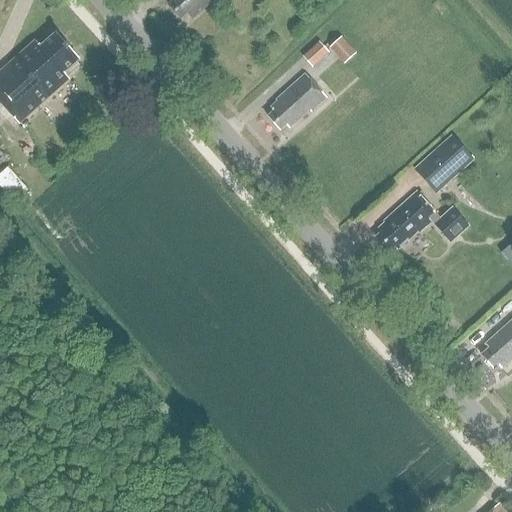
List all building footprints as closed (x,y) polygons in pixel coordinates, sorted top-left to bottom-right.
[(189,21),(213,0),(171,0),(172,1),(165,7),(178,22),(185,16),(189,21)] [(34,42),(0,72),(0,104),(18,125),(68,80),(63,74),(78,60),(56,34),(40,48),(34,42)] [(342,36),(330,47),(345,63),(356,52),(342,36)] [(320,42),(304,57),(313,67),(329,52),(320,42)] [(306,114),(307,115),(325,100),(304,75),(274,100),(277,103),(269,110),(272,112),(266,118),(279,133),(285,127),(288,130),(306,114)] [(414,168),(437,194),(474,160),(452,135),(414,168)] [(7,167),(0,173),(0,182),(11,194),(23,182),(7,167)] [(450,211),(438,221),(414,194),(381,223),(383,225),(377,231),(380,234),(373,240),(386,255),(392,249),(394,251),(415,233),(416,235),(429,224),(448,245),(466,228),(450,211)] [(511,267),(511,246),(502,255),(511,267)] [(500,371),(511,361),(511,322),(485,346),(489,350),(480,358),(491,371),(496,367),(500,371)]
